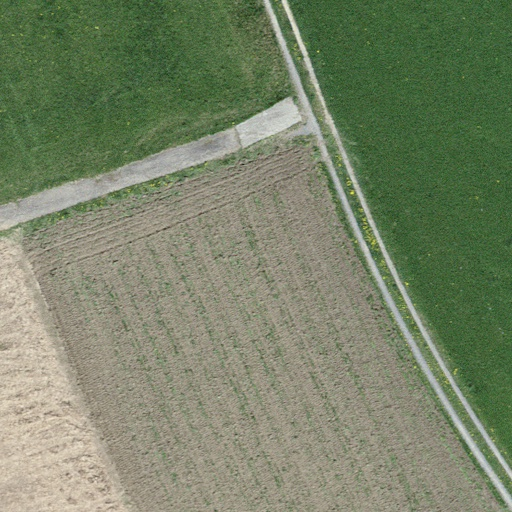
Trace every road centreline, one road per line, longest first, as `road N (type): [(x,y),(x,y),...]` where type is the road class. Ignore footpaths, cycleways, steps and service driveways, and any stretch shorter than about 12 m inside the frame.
road 1 (track): [(509,511),(379,291),(258,0)]
road 2 (track): [(0,221),(302,117)]
